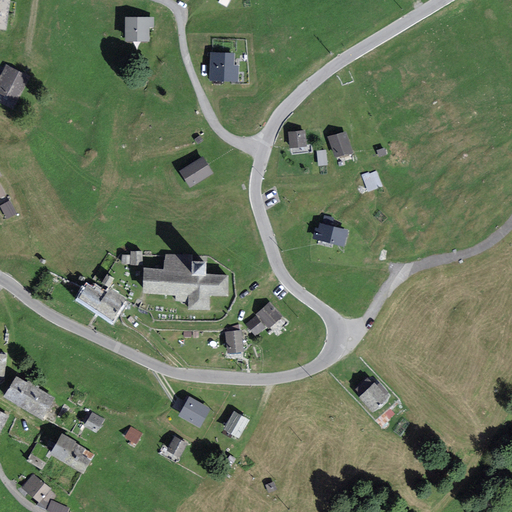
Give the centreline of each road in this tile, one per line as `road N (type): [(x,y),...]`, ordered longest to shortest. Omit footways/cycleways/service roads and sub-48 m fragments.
road 1 (unclassified): [(440,0),(307,85),(279,116),(258,165),(256,204),(275,259),(294,288),(334,320),(337,337)]
road 2 (unclassified): [(337,337),(332,353),(296,374),(177,374),(64,323),(0,278)]
road 3 (unclassified): [(511,219),(480,248),(400,274),(365,323),(337,337)]
road 4 (track): [(434,511),(484,447),(511,385)]
